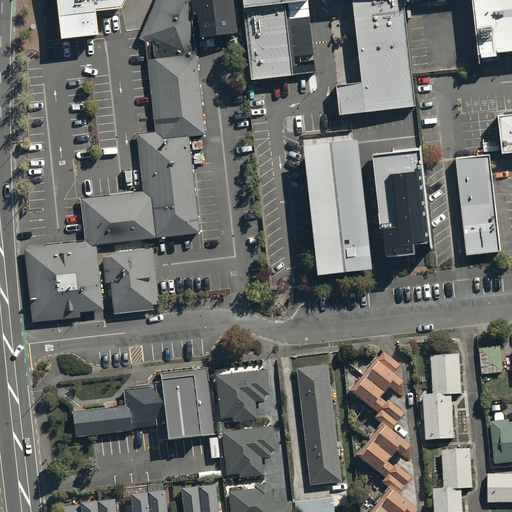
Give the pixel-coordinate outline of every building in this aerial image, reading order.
[(157,0),(144,29),(139,42),(146,45),(155,135),(137,137),(143,194),(81,201),(85,243),(46,247),(46,249),(24,251),(33,324),(80,319),(79,315),(103,312),(96,248),(199,236),(189,140),(205,138),(189,0),(157,0)] [(57,0),(64,40),(65,50),(103,45),(100,21),(125,19),(134,0),(133,0),(57,0)] [(240,43),(234,0),(192,0),(196,24),(201,23),(204,48),(240,43)] [(312,52),(306,0),(241,0),(250,80),(292,76),(289,54),(312,52)] [(403,0),(353,0),(362,79),(337,82),(341,112),(416,104),(403,0)] [(511,0),(471,0),(478,52),(511,48),(511,0)] [(416,110),(396,111),(397,129),(417,128),(416,110)] [(390,114),(371,116),(372,127),(391,125),(390,114)] [(320,271),(374,265),(359,135),(305,141),(320,271)] [(383,234),(386,234),(388,253),(417,250),(415,231),(430,229),(421,146),(374,151),(383,234)] [(456,157),(467,254),(500,250),(490,153),(456,157)] [(152,247),(110,252),(110,255),(102,256),(105,282),(109,282),(112,307),(113,307),(114,313),(153,308),(153,304),(159,303),(152,247)] [(479,349),(482,375),(503,373),(501,346),(479,349)] [(401,365),(384,352),(378,360),(395,373),(401,365)] [(455,439),(452,395),(462,394),(460,355),(431,356),(433,394),(423,395),(426,441),(455,439)] [(375,419),(384,425),(359,456),(386,478),(382,483),(391,489),(373,511),(418,511),(419,511),(399,495),(412,477),(396,465),(394,467),(388,462),(397,451),(404,457),(412,446),(392,431),(406,414),(390,401),(387,403),(381,398),(390,387),(396,393),(405,382),(377,360),(352,392),(379,414),(375,419)] [(329,365),(298,369),(311,486),(343,482),(329,365)] [(169,440),(214,435),(207,370),(161,375),(162,386),(166,420),(169,440)] [(257,420),(255,402),(265,401),(264,396),(270,395),(267,370),(216,376),(221,420),(233,418),(233,422),(257,420)] [(126,406),(73,412),(76,438),(133,431),(132,424),(166,420),(162,386),(124,390),(126,406)] [(511,424),(490,427),(495,465),(511,462),(511,424)] [(271,457),(270,452),(276,452),(273,426),(222,432),(227,476),(239,474),(240,478),(264,476),(262,458),(271,457)] [(463,511),(462,489),(473,488),(470,449),(442,451),(445,489),(433,489),(434,511),(463,511)] [(511,474),(488,474),(488,503),(511,503),(511,474)] [(218,511),(216,486),(182,490),(184,511),(218,511)] [(292,511),(292,501),(274,503),(272,487),(229,492),(231,511),(292,511)] [(167,511),(165,491),(131,495),(132,511),(167,511)] [(334,511),(333,498),(295,502),(296,511),(334,511)] [(116,511),(115,501),(81,504),(81,505),(64,507),(64,511),(116,511)]
